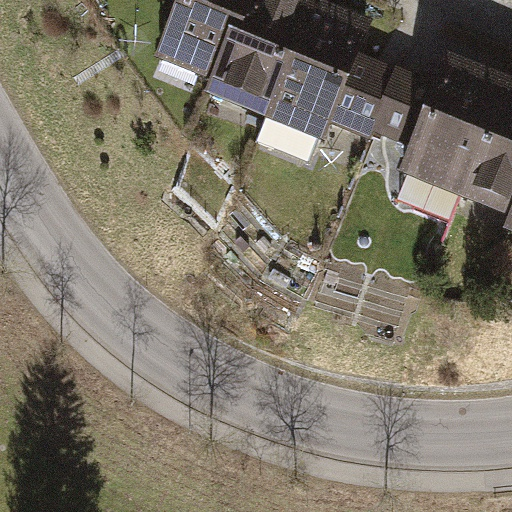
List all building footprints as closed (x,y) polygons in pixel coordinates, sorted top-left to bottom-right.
[(165,0),(132,81),(195,107),(237,0),(165,0)] [(192,115),(249,138),(299,15),(260,0),(237,0),(195,107),(192,115)] [(370,44),(299,15),(249,138),(320,166),(370,44)] [(377,192),(442,218),(490,97),(425,71),(377,192)] [(442,218),(492,237),(511,185),(511,105),(490,97),(442,218)] [(511,185),(492,237),(482,260),(511,271),(511,185)]
